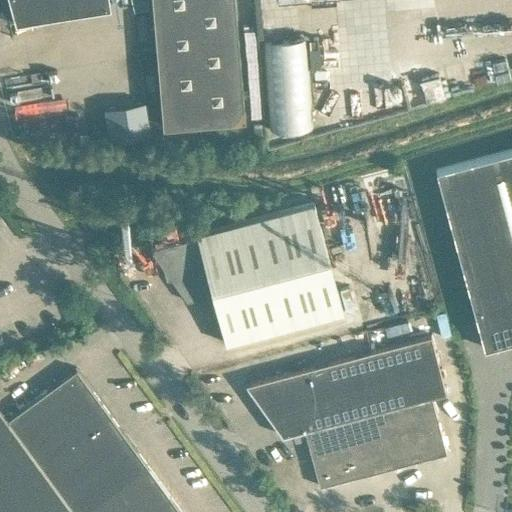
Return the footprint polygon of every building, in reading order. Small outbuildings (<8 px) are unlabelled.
[(9,0),(15,21),(110,7),(108,0),(9,0)] [(152,0),(162,126),(244,119),(233,0),(152,0)] [(306,36),(262,39),(269,129),(313,126),(306,36)] [(143,104),(103,109),(108,141),(148,135),(143,104)] [(511,148),(435,169),(484,347),(511,339),(511,148)] [(155,215),(150,196),(139,199),(144,218),(155,215)] [(91,197),(80,200),(84,214),(95,211),(91,197)] [(343,311),(314,204),(313,202),(196,233),(197,237),(152,249),(153,253),(163,267),(169,265),(172,276),(170,277),(187,301),(212,294),(225,342),(343,311)] [(446,452),(431,395),(446,391),(430,333),(245,383),(282,435),(304,429),(319,485),(446,452)] [(76,367),(7,418),(0,408),(0,511),(181,511),(135,448),(133,450),(122,434),(124,433),(76,367)]
